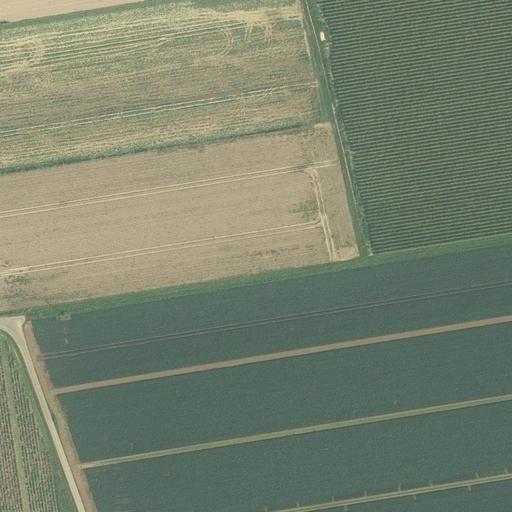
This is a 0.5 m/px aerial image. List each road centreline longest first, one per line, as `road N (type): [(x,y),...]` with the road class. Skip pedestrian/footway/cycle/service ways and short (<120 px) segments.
road 1 (track): [(11,319),(511,239)]
road 2 (track): [(304,0),(363,263)]
road 3 (track): [(0,321),(11,319),(81,511)]
